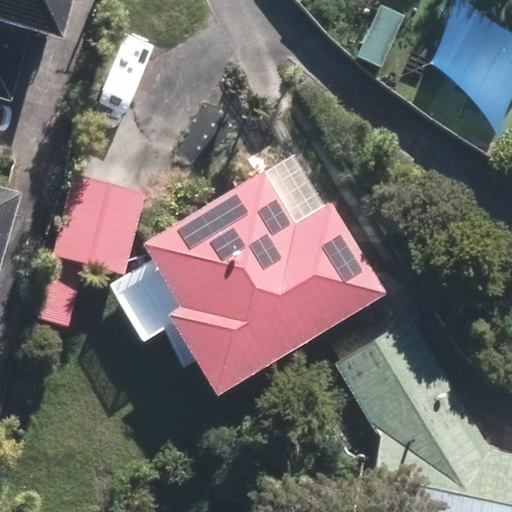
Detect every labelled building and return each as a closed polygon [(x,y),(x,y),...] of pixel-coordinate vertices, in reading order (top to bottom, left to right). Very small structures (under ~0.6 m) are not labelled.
[(0,0),(0,99),(1,100),(19,35),(48,41),(58,0),(0,0)] [(404,20),(376,4),(344,61),(372,77),(404,20)] [(202,396),(377,291),(323,200),(287,222),(253,166),(128,241),(167,304),(152,312),(202,396)] [(67,172),(44,253),(114,272),(136,191),(67,172)] [(60,327),(73,280),(40,270),(27,319),(60,327)] [(511,511),(511,460),(485,455),(466,422),(406,323),(327,370),(371,444),(357,511),(511,511)]
